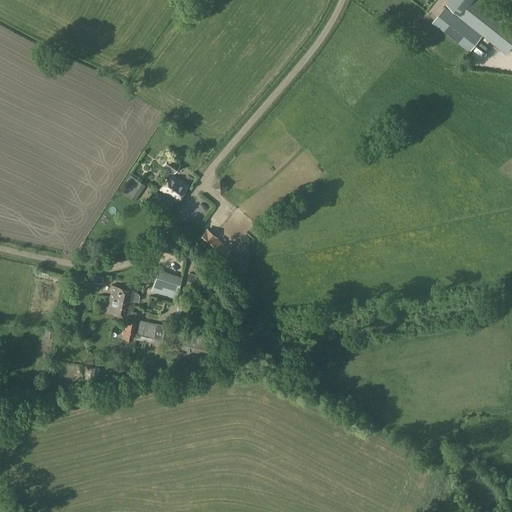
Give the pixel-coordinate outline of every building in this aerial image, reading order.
[(450,0),(447,3),(462,15),(473,0),(450,0)] [(479,0),(473,0),(462,15),(459,18),(482,36),(506,54),(511,45),(511,25),(483,3),(479,0)] [(490,0),(496,10),(502,7),(497,0),(490,0)] [(445,6),(432,22),(469,52),(482,36),(459,18),(445,6)] [(168,178),(161,190),(165,193),(157,205),(167,212),(176,200),(178,201),(189,185),(172,173),(173,172),(174,173),(180,164),(168,156),(162,165),(169,170),(165,175),(168,178)] [(134,178),(130,175),(125,182),(129,184),(134,178)] [(207,230),(198,240),(222,260),(231,250),(207,230)] [(175,298),(182,277),(159,270),(152,291),(175,298)] [(138,294),(136,293),(136,291),(112,287),(109,299),(125,302),(124,304),(133,306),(134,301),(138,301),(139,295),(138,294)] [(125,302),(109,299),(107,312),(129,317),(135,318),(136,311),(132,310),(133,306),(124,304),(125,302)] [(135,322),(124,320),(121,337),(132,339),(135,322)] [(214,337),(140,320),(136,339),(153,343),(152,350),(163,353),(164,345),(210,356),(214,337)] [(55,329),(49,328),(46,328),(45,335),(54,336),(55,329)] [(61,334),(70,343),(76,337),(68,328),(61,334)] [(95,372),(96,365),(85,364),(85,372),(95,372)]
